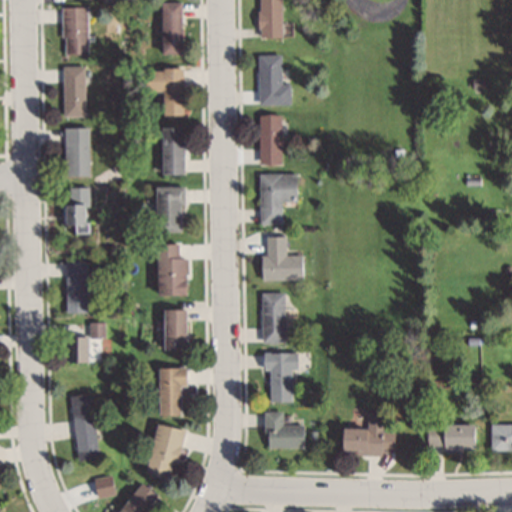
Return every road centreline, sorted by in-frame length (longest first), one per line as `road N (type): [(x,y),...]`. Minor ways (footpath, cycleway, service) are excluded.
road 1 (residential): [(55,511),(38,468),(32,415),(24,0)]
road 2 (residential): [(222,0),(229,440),(207,511)]
road 3 (residential): [(511,492),(217,491)]
